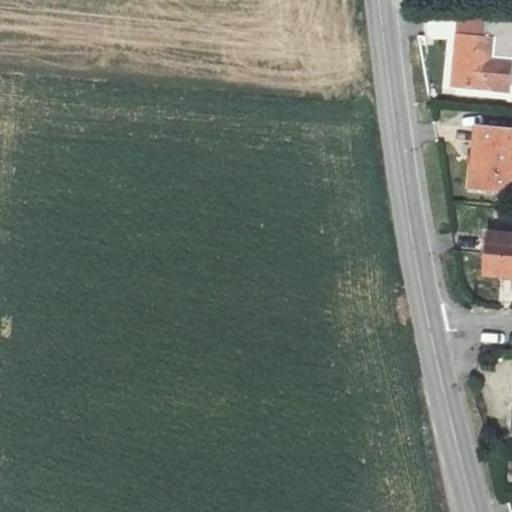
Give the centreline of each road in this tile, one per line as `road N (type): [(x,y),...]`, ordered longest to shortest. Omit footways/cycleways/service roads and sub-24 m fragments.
road 1 (tertiary): [(380,0),(433,335)]
road 2 (tertiary): [(433,335),(476,511)]
